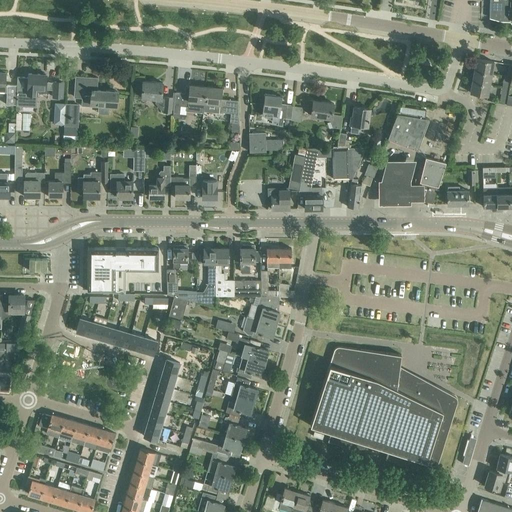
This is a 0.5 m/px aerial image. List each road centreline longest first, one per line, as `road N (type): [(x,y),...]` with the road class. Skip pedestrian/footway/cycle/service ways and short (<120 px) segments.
road 1 (residential): [(461,39),(200,0)]
road 2 (tertiary): [(61,233),(99,221),(315,223)]
road 3 (residential): [(461,39),(445,87),(433,90),(245,61)]
road 4 (residential): [(245,61),(0,43)]
road 5 (residential): [(262,455),(300,324),(315,223)]
road 6 (tertiary): [(315,223),(447,224),(511,238)]
road 7 (residential): [(439,511),(262,455)]
road 8 (residential): [(135,429),(148,363),(48,331)]
